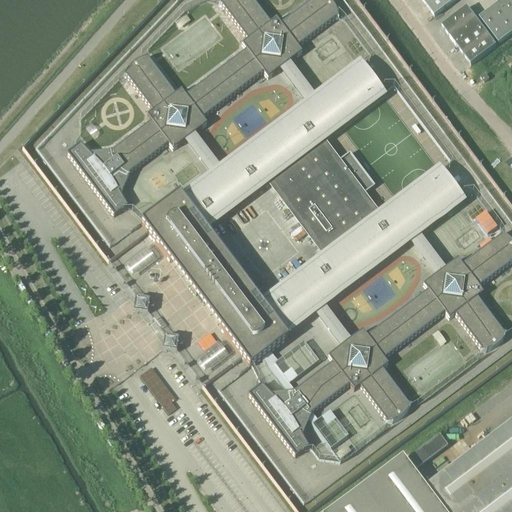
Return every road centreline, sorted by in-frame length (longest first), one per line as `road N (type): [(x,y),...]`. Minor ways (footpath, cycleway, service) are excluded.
road 1 (unclassified): [(155,511),(0,240)]
road 2 (unclassified): [(0,145),(128,0)]
road 3 (unclassified): [(395,0),(511,140)]
road 4 (unknown): [(134,341),(271,244)]
